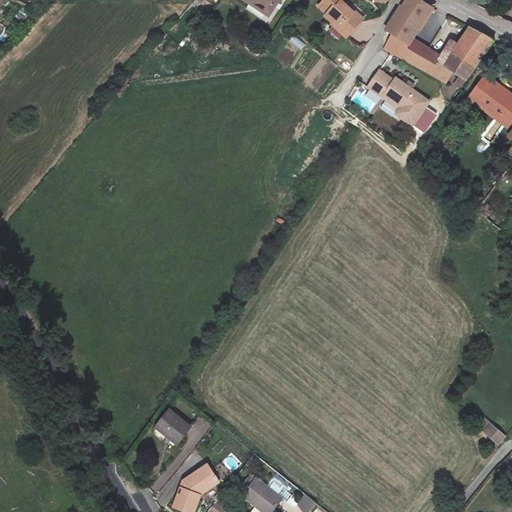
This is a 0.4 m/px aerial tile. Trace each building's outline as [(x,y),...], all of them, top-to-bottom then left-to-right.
[(204,0),(194,0),(191,4),(197,9),(204,0)] [(245,0),(269,16),(275,6),(271,2),(272,0),(245,0)] [(323,0),(318,6),(327,14),(325,16),(348,36),(362,20),(339,0),(323,0)] [(420,0),(404,0),(385,30),(386,31),(408,44),(409,45),(410,43),(433,8),(420,0)] [(493,41),(469,28),(452,56),(473,70),(493,41)] [(386,31),(379,42),(379,43),(401,56),(408,44),(386,31)] [(293,35),(289,41),(300,50),(305,44),(293,35)] [(410,43),(409,45),(408,44),(401,56),(400,57),(417,67),(424,53),(424,52),(410,43)] [(424,53),(417,67),(447,83),(453,72),(445,68),(446,66),(424,53)] [(473,70),(452,56),(446,66),(445,68),(453,72),(454,73),(459,77),(461,77),(466,81),(473,70)] [(379,71),(368,87),(384,99),(386,97),(401,107),(396,115),(412,126),(429,102),(396,78),(394,81),(379,71)] [(461,77),(459,77),(454,85),(461,89),(463,86),(457,82),(461,77)] [(466,81),(461,77),(457,82),(463,86),(466,81)] [(484,82),(477,92),(481,95),(488,85),(484,82)] [(481,95),(478,99),(511,123),(511,121),(511,97),(491,82),(488,85),(481,95)] [(483,202),(477,211),(485,218),(489,212),(486,210),(489,207),(483,202)] [(191,427),(170,410),(156,427),(177,445),(191,427)] [(484,421),(478,427),(484,432),(489,425),(484,421)] [(489,425),(484,432),(498,445),(505,437),(491,424),(489,425)] [(183,481),(174,507),(186,511),(193,511),(200,495),(219,482),(217,479),(218,478),(216,475),(215,476),(207,465),(183,481)] [(252,476),(244,487),(248,490),(245,493),(243,496),(255,506),(257,503),(268,511),(271,511),(282,499),(257,478),(256,479),(252,476)] [(221,497),(217,502),(225,509),(229,503),(221,497)] [(216,503),(210,511),(223,511),(225,510),(216,503)] [(268,511),(257,503),(255,506),(263,511),(268,511)]
